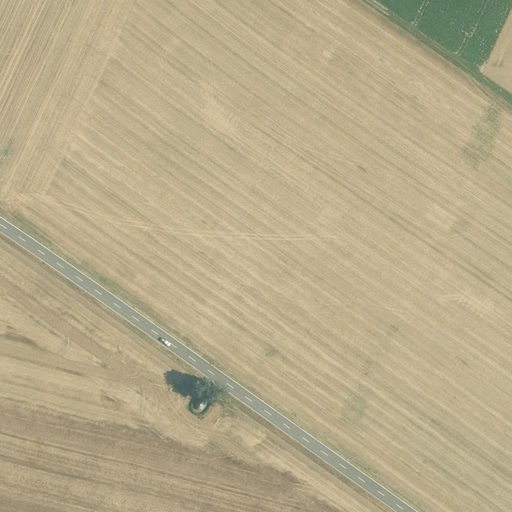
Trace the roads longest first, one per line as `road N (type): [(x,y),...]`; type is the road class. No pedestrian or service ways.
road 1 (secondary): [(405,511),(0,223)]
road 2 (track): [(511,101),(367,0)]
